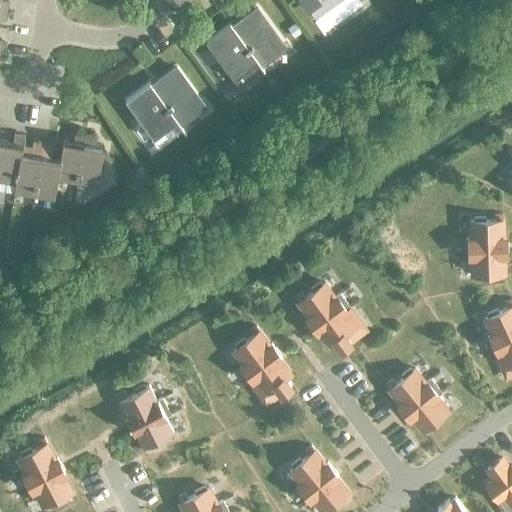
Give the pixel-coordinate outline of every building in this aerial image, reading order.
[(315,0),(296,0),(307,15),(320,5),(315,0)] [(231,23),(206,41),(234,79),(258,61),(261,65),(285,48),(257,10),(234,27),(231,23)] [(294,24),(286,30),(293,40),(301,34),(294,24)] [(150,82),(125,100),(154,139),(178,121),(181,125),(204,107),(176,69),(152,86),(150,82)] [(0,150),(0,191),(13,193),(14,184),(15,184),(20,154),(21,154),(24,137),(13,135),(12,143),(1,141),(0,150)] [(63,140),(59,161),(60,161),(56,180),(57,180),(76,183),(84,137),(75,135),(74,142),(63,140)] [(84,137),(76,183),(97,187),(103,147),(93,146),(94,138),(84,137)] [(14,184),(13,193),(34,197),(36,182),(42,150),(43,143),(33,141),(32,148),(30,156),(21,154),(20,154),(15,184),(14,184)] [(36,182),(34,197),(54,200),(57,180),(56,180),(60,161),(59,161),(50,159),(51,151),(52,144),(43,143),(42,150),(36,182)] [(501,213),(493,213),(493,219),(484,220),(484,217),(472,217),(472,220),(468,220),(469,238),(463,238),(464,256),(469,256),(470,273),(474,273),(474,276),(485,276),(485,273),(495,273),(495,279),(503,278),(503,272),(504,272),(503,255),(505,255),(504,237),(502,237),(502,219),(501,213)] [(65,234),(53,234),(53,244),(65,244),(65,234)] [(318,330),(329,344),(334,340),(340,348),(350,341),(344,333),(355,324),(349,317),(353,314),(348,307),(349,307),(339,294),(335,298),(324,283),(321,286),(319,283),(310,290),(312,292),(305,298),(301,293),(295,298),(298,303),(308,317),(307,318),(317,331),(318,330)] [(506,310),(498,313),(497,310),(486,315),(488,318),(484,320),(492,336),(487,338),(494,352),(497,360),(502,357),(506,366),(511,363),(511,302),(511,301),(504,304),(506,310)] [(249,332),(253,337),(245,342),(244,339),(234,346),(236,349),(233,351),(244,365),(239,368),(249,381),(254,387),(258,384),(264,392),(275,384),(281,392),(290,385),(284,377),(290,373),(280,358),(281,357),(271,345),(270,346),(260,331),(259,332),(256,327),(249,332)] [(388,388),(388,389),(399,402),(398,403),(409,417),(411,416),(422,430),(422,429),(426,434),(432,429),(428,424),(436,418),(438,420),(446,413),(445,411),(448,408),(437,395),(441,391),(430,377),(425,381),(414,367),(411,370),(409,368),(400,375),(402,377),(395,383),(391,378),(385,384),(388,388)] [(118,400),(126,416),(125,417),(133,433),(135,432),(143,448),(143,447),(146,453),(153,449),(151,444),(159,439),(160,442),(171,436),(169,434),(173,432),(165,416),(170,414),(161,398),(156,400),(148,385),(145,387),(143,384),(133,389),(134,392),(126,396),(123,391),(116,395),(119,400),(118,400)] [(39,446),(30,451),(29,448),(19,454),(20,456),(16,458),(24,473),(19,476),(28,492),(33,489),(41,505),(44,503),(46,506),(56,500),(55,498),(63,493),(66,499),(73,495),(70,490),(71,489),(63,474),(64,473),(56,457),(54,458),(46,442),(43,437),(36,441),(39,446)] [(310,445),(303,450),(307,455),(299,461),(298,458),(289,466),(291,468),(288,470),(299,484),(294,487),(306,501),(310,498),(321,511),(324,509),(326,511),(335,504),(333,502),(340,496),(344,500),(351,495),(347,491),(347,490),(336,477),(337,476),(337,475),(326,462),(325,463),(314,449),(313,449),(310,445)] [(502,458),(497,462),(496,461),(491,465),(492,465),(486,469),(494,479),(487,485),(498,499),(505,494),(511,503),(511,465),(509,468),(502,458)] [(180,503),(184,511),(227,511),(222,501),(217,504),(209,488),(206,490),(204,487),(194,492),(196,495),(188,499),(185,494),(178,498),(180,503)] [(466,511),(454,498),(449,502),(447,500),(444,502),(437,508),(439,510),(436,511),(466,511)]
